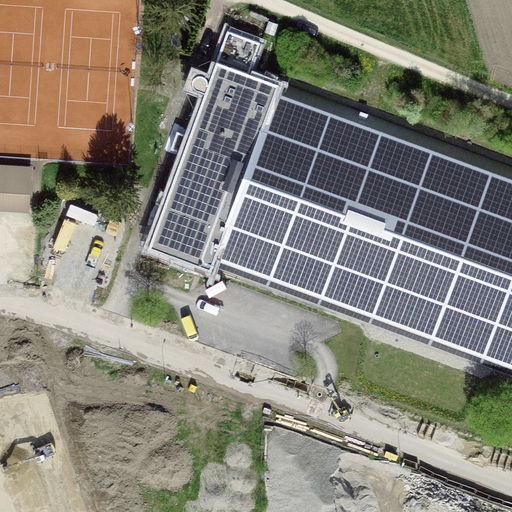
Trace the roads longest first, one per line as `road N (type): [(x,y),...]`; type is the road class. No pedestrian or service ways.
road 1 (residential): [(511,480),(106,329),(0,298)]
road 2 (track): [(268,0),(511,102)]
